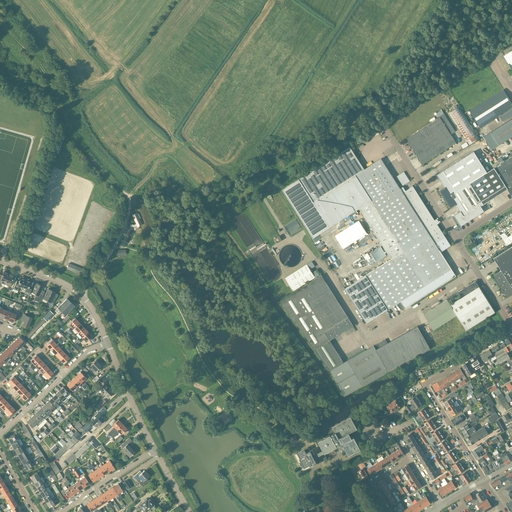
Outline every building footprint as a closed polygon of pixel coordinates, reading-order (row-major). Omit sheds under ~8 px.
[(511,50),(503,55),(511,69),(511,50)] [(480,128),(511,107),(511,103),(503,90),(469,111),(480,128)] [(449,113),(453,120),(469,145),(479,138),(459,106),(449,113)] [(456,143),(451,134),(456,131),(444,113),(439,116),(440,117),(406,139),(422,164),(456,143)] [(511,118),(491,132),(487,134),(490,138),(493,136),(499,145),(511,136),(511,118)] [(367,323),(398,303),(402,310),(405,308),(456,276),(441,252),(451,245),(413,186),(406,191),(403,187),(400,188),(382,159),(365,170),(350,146),(299,179),(282,190),(313,238),(329,227),(359,208),(392,259),(345,289),(367,323)] [(487,172),(474,151),(454,164),(437,175),(445,187),(440,190),(451,207),(456,204),(452,198),(455,196),(454,194),(460,190),(467,185),(470,183),(487,172)] [(511,156),(494,168),(507,189),(511,195),(511,194),(511,156)] [(507,189),(494,168),(487,172),(470,183),(483,205),(507,189)] [(473,210),(470,212),(474,217),(484,211),(481,206),(483,205),(470,183),(467,185),(460,190),(473,210)] [(461,212),(456,215),(462,225),(474,217),(470,212),(473,210),(460,190),(454,194),(455,196),(452,198),(456,204),(461,212)] [(130,224),(129,227),(134,229),(138,228),(139,227),(138,226),(141,225),(142,224),(139,219),(140,218),(138,214),(137,214),(136,213),(132,215),(136,223),(134,225),(131,224),(130,224)] [(342,249),(367,234),(359,220),(334,235),(342,249)] [(129,227),(127,226),(122,239),(126,241),(128,236),(130,237),(134,229),(129,227)] [(370,253),(375,262),(386,255),(380,246),(370,253)] [(501,292),(504,292),(507,297),(511,294),(511,246),(493,258),(501,270),(494,275),(502,288),(501,292)] [(69,263),(67,269),(80,274),(83,269),(69,263)] [(293,291),(314,277),(306,265),(285,278),(293,291)] [(2,283),(5,284),(9,274),(4,272),(3,275),(1,279),(0,278),(0,286),(2,283)] [(9,274),(5,284),(7,285),(6,289),(11,291),(14,284),(11,283),(13,279),(14,276),(9,274)] [(343,363),(342,362),(343,362),(330,341),(353,326),(321,275),(280,301),(309,341),(309,342),(315,350),(330,370),(344,396),(362,386),(430,349),(418,327),(388,343),(385,339),(347,360),(343,363)] [(19,288),(22,289),(26,279),(21,277),(19,281),(18,284),(15,283),(13,289),(18,291),(19,288)] [(26,279),(22,289),(25,290),(24,294),(29,295),(31,289),(29,288),(31,281),(26,279)] [(466,330),(495,312),(475,281),(459,292),(462,297),(450,305),(466,330)] [(32,292),(36,295),(33,300),(39,303),(44,291),(42,290),(44,287),(36,283),(32,292)] [(55,300),(52,299),(55,293),(48,289),(43,299),(48,301),(46,305),(52,307),(55,300)] [(61,312),(71,302),(67,298),(57,308),(61,312)] [(434,330),(456,315),(447,300),(424,315),(434,330)] [(75,306),(71,302),(61,312),(65,316),(75,306)] [(3,318),(8,320),(11,312),(6,310),(3,318)] [(53,314),(50,310),(43,318),(47,321),(53,314)] [(16,315),(11,312),(8,320),(13,322),(16,315)] [(28,328),(32,318),(26,315),(27,315),(23,313),(21,320),(24,321),(22,326),(28,328)] [(28,338),(45,321),(43,318),(26,335),(28,338)] [(69,324),(73,328),(79,323),(75,318),(69,324)] [(84,327),(79,323),(73,328),(78,333),(84,327)] [(88,332),(84,327),(78,333),(82,337),(88,332)] [(92,336),(88,332),(82,337),(86,342),(92,336)] [(15,340),(21,347),(23,346),(22,345),(25,342),(19,336),(15,340)] [(504,343),(500,346),(502,349),(504,347),(511,342),(511,338),(510,336),(503,340),(504,343)] [(46,345),(51,350),(57,344),(52,339),(46,345)] [(20,347),(20,348),(21,347),(15,340),(11,344),(17,350),(20,347)] [(14,352),(17,350),(11,344),(7,348),(14,354),(15,353),(14,352)] [(61,348),(57,344),(51,350),(55,354),(61,348)] [(493,360),(496,358),(495,355),(494,353),(497,351),(494,347),(490,350),(489,349),(485,352),(492,364),(494,363),(493,360)] [(504,347),(502,349),(500,349),(497,351),(494,353),(495,355),(500,364),(510,357),(507,352),(504,347)] [(12,355),(13,355),(14,354),(7,348),(4,351),(9,357),(12,355)] [(65,353),(61,348),(55,354),(59,359),(65,353)] [(6,360),(9,357),(4,351),(0,354),(0,355),(6,362),(7,361),(6,360)] [(484,362),(486,361),(492,369),(494,368),(492,364),(485,352),(480,355),(484,362)] [(70,358),(65,353),(59,359),(64,363),(70,358)] [(30,360),(35,365),(41,359),(36,355),(30,360)] [(476,356),(469,361),(472,365),(474,370),(482,365),(479,361),(476,356)] [(45,364),(41,359),(35,365),(39,370),(45,364)] [(96,371),(97,372),(99,372),(100,371),(100,370),(98,368),(102,365),(96,360),(90,365),(92,366),(96,371)] [(468,376),(472,373),(475,371),(472,368),(468,361),(461,365),(468,376)] [(49,368),(45,364),(39,370),(43,374),(49,368)] [(54,373),(49,368),(43,374),(48,379),(54,373)] [(460,368),(455,371),(459,378),(462,377),(463,378),(465,377),(464,375),(460,368)] [(455,371),(450,374),(455,381),(459,378),(455,371)] [(82,382),(86,378),(81,372),(76,376),(82,382)] [(450,374),(446,376),(450,384),(453,382),(454,384),(456,382),(450,374)] [(8,382),(12,387),(18,381),(14,376),(8,382)] [(77,386),(82,382),(76,376),(71,380),(77,386)] [(446,376),(442,379),(446,386),(447,388),(449,386),(448,385),(450,384),(446,376)] [(442,379),(437,382),(443,393),(445,392),(443,388),(446,386),(442,379)] [(73,391),(77,386),(71,380),(67,385),(73,391)] [(22,385),(18,381),(12,387),(16,391),(22,385)] [(443,393),(437,382),(432,385),(437,392),(438,391),(441,395),(443,393)] [(99,389),(103,393),(109,388),(108,386),(108,385),(108,384),(107,383),(106,383),(105,383),(99,389)] [(27,390),(22,385),(16,391),(21,396),(27,390)] [(63,387),(59,390),(65,397),(65,396),(67,398),(71,394),(70,392),(69,393),(63,387)] [(90,398),(98,390),(96,388),(88,396),(90,398)] [(114,392),(109,388),(103,393),(108,398),(114,392)] [(31,394),(27,390),(21,396),(25,400),(31,394)] [(62,400),(65,397),(59,390),(56,394),(63,402),(62,400)] [(451,394),(442,400),(443,402),(446,407),(455,401),(454,398),(456,396),(454,392),(451,394)] [(56,394),(52,397),(60,405),(63,402),(56,394)] [(413,405),(410,406),(413,410),(422,404),(416,395),(409,400),(413,405)] [(52,397),(48,401),(54,407),(56,409),(60,405),(52,397)] [(396,399),(387,405),(391,411),(400,406),(403,404),(403,403),(404,402),(401,398),(400,399),(399,397),(396,399)] [(95,408),(98,411),(107,403),(104,400),(95,408)] [(0,407),(5,411),(11,405),(7,401),(0,407)] [(54,407),(48,401),(45,404),(53,412),(56,409),(54,407)] [(455,401),(446,407),(449,411),(456,406),(459,405),(456,401),(455,401)] [(49,416),(53,412),(45,404),(41,407),(49,416)] [(15,410),(11,405),(5,411),(9,416),(15,410)] [(453,418),(462,412),(460,410),(459,411),(456,406),(449,411),(453,418)] [(41,407),(38,411),(45,419),(49,416),(41,407)] [(418,412),(421,417),(427,412),(424,408),(418,412)] [(102,409),(98,412),(90,420),(94,424),(97,421),(100,424),(104,420),(102,417),(102,416),(101,415),(105,412),(102,409)] [(42,422),(45,419),(38,411),(34,414),(42,422)] [(219,416),(223,422),(232,416),(228,411),(219,416)] [(430,417),(427,412),(421,417),(424,421),(430,417)] [(491,415),(491,416),(494,421),(499,418),(496,412),(491,415)] [(460,415),(453,419),(457,425),(464,421),(463,421),(467,419),(463,413),(460,415)] [(507,413),(501,417),(504,422),(510,419),(507,413)] [(34,414),(30,418),(38,426),(42,422),(34,414)] [(473,423),(480,418),(478,415),(471,419),(473,423)] [(357,428),(350,416),(334,425),(337,431),(319,440),(324,450),(325,452),(342,444),(348,455),(360,449),(354,436),(351,438),(349,432),(357,428)] [(34,429),(38,426),(30,418),(27,421),(34,429)] [(501,418),(495,421),(502,432),(507,429),(501,418)] [(108,433),(110,436),(123,424),(118,419),(112,425),(114,427),(108,433)] [(420,429),(421,431),(434,423),(431,419),(425,423),(426,425),(420,429)] [(78,431),(82,435),(91,426),(87,422),(78,431)] [(472,424),(470,425),(469,422),(460,427),(463,432),(473,426),(472,424)] [(434,423),(421,431),(425,436),(427,435),(426,432),(430,430),(431,432),(437,427),(434,423)] [(127,428),(123,424),(110,436),(113,438),(119,432),(121,434),(127,428)] [(473,426),(463,432),(465,437),(476,430),(473,426)] [(484,427),(466,438),(470,445),(489,434),(484,427)] [(425,437),(428,442),(441,433),(438,429),(432,433),(433,435),(430,438),(428,435),(425,437)] [(81,436),(78,432),(77,431),(73,435),(77,439),(81,436)] [(506,438),(503,432),(497,436),(500,442),(506,438)] [(405,436),(409,442),(414,438),(411,433),(405,436)] [(428,442),(431,445),(432,447),(434,445),(432,442),(436,439),(438,442),(444,438),(441,433),(428,442)] [(8,439),(11,444),(18,440),(20,439),(18,436),(16,437),(15,435),(8,439)] [(135,452),(129,445),(133,441),(129,437),(121,445),(123,448),(122,449),(130,457),(135,452)] [(409,442),(412,447),(418,443),(414,438),(409,442)] [(11,444),(14,449),(21,445),(18,440),(11,444)] [(432,447),(433,449),(435,452),(448,444),(445,440),(439,444),(440,446),(437,449),(434,445),(432,447)] [(61,447),(63,446),(59,441),(55,445),(60,449),(61,447)] [(412,447),(415,452),(421,449),(418,443),(412,447)] [(435,452),(439,458),(442,456),(439,453),(443,450),(445,453),(451,448),(448,444),(435,452)] [(14,449),(18,454),(26,449),(24,450),(21,445),(14,449)] [(479,451),(483,449),(481,445),(472,450),(476,458),(481,455),(479,451)] [(315,460),(317,459),(316,457),(315,454),(314,454),(312,449),(310,450),(308,447),(298,453),(301,458),(300,459),(301,461),(300,462),(301,465),(303,464),(304,467),(310,464),(311,466),(312,466),(314,465),(315,464),(314,462),(316,462),(315,460)] [(400,448),(395,452),(398,458),(404,454),(400,448)] [(18,454),(21,459),(27,455),(29,454),(26,449),(18,454)] [(415,452),(419,458),(424,454),(421,449),(415,452)] [(446,454),(448,457),(445,459),(446,460),(455,455),(452,450),(446,454)] [(395,452),(389,455),(393,461),(398,458),(395,452)] [(501,467),(506,464),(500,455),(500,456),(499,453),(494,456),(496,459),(497,460),(501,467)] [(419,458),(422,463),(428,460),(424,454),(419,458)] [(500,455),(506,464),(511,461),(506,454),(504,455),(503,454),(500,455)] [(21,459),(24,464),(30,461),(27,455),(21,459)] [(389,455),(383,459),(387,465),(393,461),(389,455)] [(455,455),(446,460),(445,461),(442,463),(446,469),(448,467),(446,464),(447,464),(446,463),(450,461),(452,463),(458,459),(455,455)] [(497,460),(494,461),(492,457),(489,459),(490,459),(496,470),(501,467),(497,460)] [(359,461),(356,462),(361,469),(357,471),(359,474),(358,475),(361,479),(362,479),(368,475),(364,468),(366,467),(361,459),(359,461)] [(383,459),(378,462),(382,468),(387,465),(383,459)] [(487,465),(491,473),(496,470),(490,459),(487,460),(489,463),(487,465)] [(422,463),(425,468),(431,465),(428,460),(422,463)] [(33,466),(30,461),(24,464),(27,470),(33,466)] [(109,471),(114,468),(110,461),(104,464),(109,471)] [(447,471),(449,474),(462,465),(459,461),(453,465),(454,468),(451,470),(450,469),(447,471)] [(491,473),(485,461),(482,463),(484,466),(482,467),(487,475),(491,473)] [(378,462),(372,466),(376,472),(382,468),(378,462)] [(104,464),(99,467),(104,474),(109,471),(104,464)] [(402,468),(405,473),(411,470),(408,464),(402,468)] [(425,468),(429,474),(434,470),(431,465),(425,468)] [(462,465),(449,474),(451,476),(457,472),(458,474),(465,470),(462,465)] [(376,472),(372,466),(367,469),(370,475),(376,472)] [(99,467),(94,471),(98,478),(104,474),(99,467)] [(133,476),(136,479),(138,481),(141,478),(143,481),(145,483),(148,480),(146,478),(149,476),(144,470),(142,473),(140,471),(133,476)] [(415,475),(411,470),(405,473),(409,479),(415,475)] [(438,476),(434,470),(429,474),(432,479),(438,476)] [(98,478),(94,471),(88,474),(93,481),(98,478)] [(454,482),(456,484),(469,476),(466,471),(459,476),(461,477),(454,482)] [(31,476),(34,481),(40,477),(37,472),(31,476)] [(506,474),(499,478),(502,483),(504,481),(506,485),(510,482),(506,474)] [(418,481),(415,475),(409,479),(412,484),(418,481)] [(469,476),(456,484),(458,487),(464,483),(465,484),(472,480),(469,476)] [(34,481),(37,486),(43,483),(40,477),(34,481)] [(85,477),(80,480),(84,487),(90,483),(85,477)] [(494,487),(502,483),(499,478),(491,483),(494,487)] [(378,483),(382,488),(388,485),(384,479),(378,483)] [(79,490),(84,487),(80,480),(74,484),(79,490)] [(127,489),(131,486),(126,480),(123,482),(127,489)] [(452,480),(447,483),(451,490),(456,487),(452,480)] [(422,486),(418,481),(412,484),(416,490),(422,486)] [(37,486),(40,492),(46,488),(43,483),(37,486)] [(447,483),(443,486),(447,493),(451,490),(447,483)] [(74,484),(69,487),(74,494),(79,490),(74,484)] [(117,494),(123,490),(118,484),(113,487),(117,494)] [(0,487),(0,488),(3,493),(9,490),(6,485),(0,487)] [(382,488),(385,494),(391,490),(388,485),(382,488)] [(447,493),(443,486),(438,489),(442,495),(447,493)] [(69,487),(64,490),(63,489),(60,491),(64,496),(66,494),(68,497),(74,494),(69,487)] [(112,497),(117,494),(113,487),(108,491),(112,497)] [(40,492),(43,497),(49,493),(46,488),(40,492)] [(3,493),(6,498),(12,495),(9,490),(3,493)] [(385,494),(389,499),(395,496),(391,490),(385,494)] [(107,501),(112,497),(108,491),(102,494),(107,501)] [(477,503),(474,504),(475,506),(477,505),(487,499),(482,491),(476,494),(478,499),(476,500),(477,503)] [(43,497),(46,502),(52,498),(49,493),(43,497)] [(424,493),(420,495),(421,495),(423,498),(421,499),(426,506),(430,503),(426,496),(424,493)] [(102,504),(107,501),(102,494),(97,497),(102,504)] [(473,505),(474,504),(477,503),(476,500),(474,497),(473,498),(471,494),(465,497),(467,502),(471,500),(473,505)] [(6,498),(9,503),(15,500),(12,495),(6,498)] [(398,501),(395,496),(389,499),(392,505),(398,501)] [(96,508),(102,504),(97,497),(92,501),(96,508)] [(55,504),(52,498),(46,502),(49,508),(55,504)] [(146,499),(139,505),(136,507),(139,511),(142,509),(144,511),(146,511),(149,509),(151,511),(155,508),(153,505),(154,504),(149,499),(147,501),(146,499)] [(417,502),(421,509),(426,506),(421,499),(420,500),(417,502)] [(492,508),(487,499),(477,505),(479,509),(476,511),(479,511),(484,510),(485,511),(492,508)] [(9,503),(12,508),(18,505),(15,500),(9,503)] [(91,511),(96,508),(92,501),(87,504),(91,511)] [(414,504),(413,505),(417,511),(421,509),(417,502),(414,504)]
